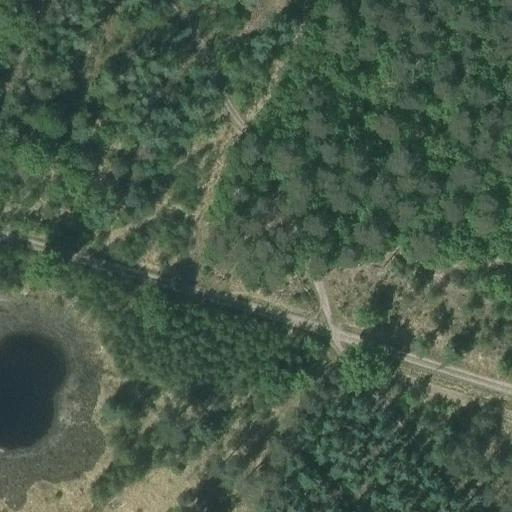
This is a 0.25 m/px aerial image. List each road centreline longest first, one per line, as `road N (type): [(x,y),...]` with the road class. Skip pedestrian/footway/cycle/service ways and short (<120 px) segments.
road 1 (track): [(473,511),(332,338)]
road 2 (track): [(269,135),(290,223),(332,338)]
road 3 (unknown): [(193,293),(0,238)]
road 4 (track): [(332,338),(511,390)]
road 5 (track): [(178,0),(269,135)]
road 6 (track): [(193,293),(332,338)]
